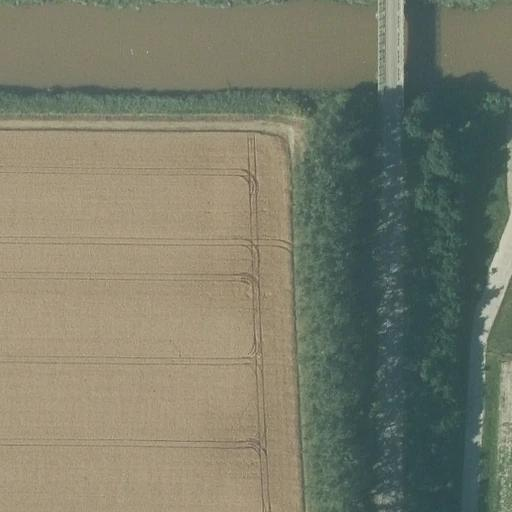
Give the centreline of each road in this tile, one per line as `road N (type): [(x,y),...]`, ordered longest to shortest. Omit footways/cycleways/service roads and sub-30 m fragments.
road 1 (unclassified): [(389,511),(391,132)]
road 2 (unclassified): [(391,0),(391,132)]
